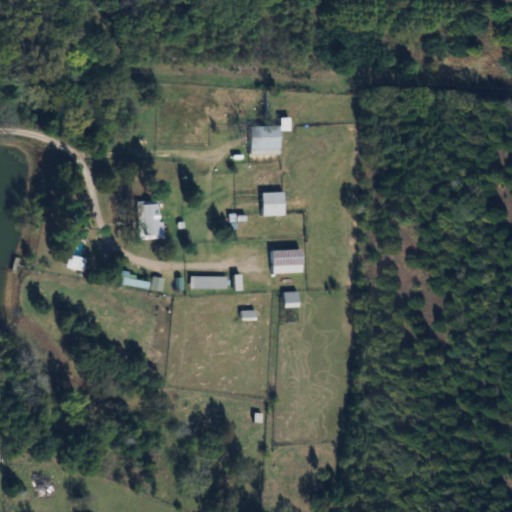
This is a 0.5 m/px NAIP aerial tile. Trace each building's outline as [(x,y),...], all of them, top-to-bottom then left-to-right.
[(278,154),(278,126),(249,126),(249,154),(278,154)] [(261,192),(261,215),(283,215),(283,192),(261,192)] [(160,238),(160,201),(140,201),(140,239),(160,238)] [(300,273),(300,249),(270,249),(270,273),(300,273)] [(84,270),(85,257),(67,255),(66,269),(84,270)] [(148,277),(117,274),(116,284),(146,287),(148,277)] [(225,276),(189,276),(189,288),(225,288),(225,276)] [(283,292),(283,307),(297,307),(297,292),(283,292)]
